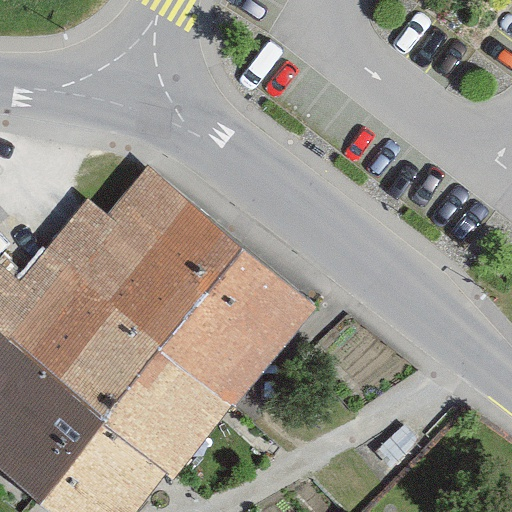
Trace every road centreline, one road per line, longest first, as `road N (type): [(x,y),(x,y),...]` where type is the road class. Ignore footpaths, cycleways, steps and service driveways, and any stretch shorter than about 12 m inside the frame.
road 1 (residential): [(123,101),(210,136),(511,386)]
road 2 (unknown): [(419,362),(191,511)]
road 3 (residential): [(0,87),(123,101)]
